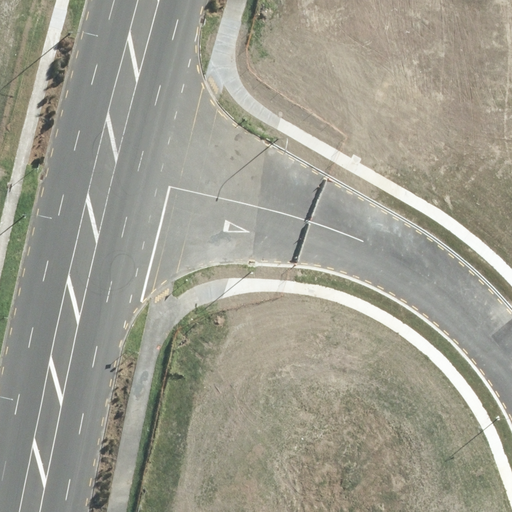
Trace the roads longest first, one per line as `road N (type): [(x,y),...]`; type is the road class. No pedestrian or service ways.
road 1 (secondary): [(29,511),(91,165)]
road 2 (unclassified): [(269,201),(360,233),(433,276),(462,301),(511,378)]
road 3 (unclassified): [(269,201),(91,165)]
